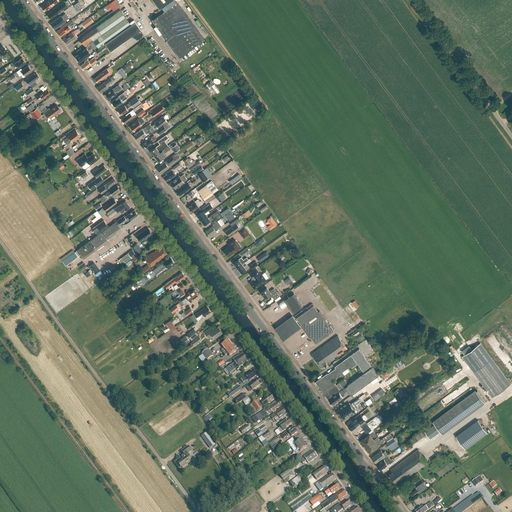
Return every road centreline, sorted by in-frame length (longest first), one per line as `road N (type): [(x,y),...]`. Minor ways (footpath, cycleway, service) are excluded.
road 1 (secondary): [(399,511),(20,0)]
road 2 (unclassified): [(366,511),(0,16)]
road 3 (track): [(0,242),(159,460)]
